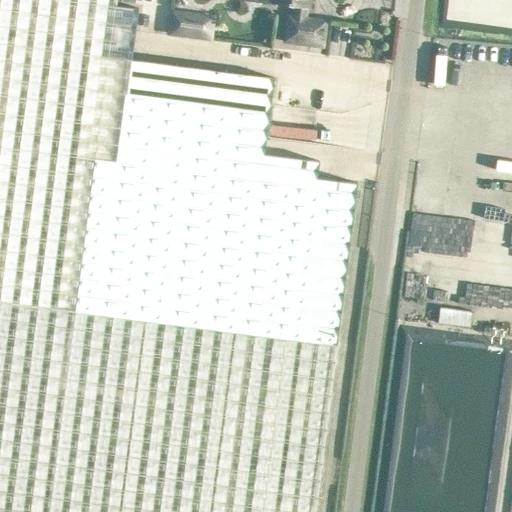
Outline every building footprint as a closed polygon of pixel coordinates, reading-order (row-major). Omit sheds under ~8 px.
[(116,5),(116,0),(0,0),(0,511),(314,511),(357,183),(317,177),(320,161),(264,154),(274,78),(132,59),(138,8),(116,5)] [(265,0),(252,0),(249,15),(264,19),(268,1),(265,0)] [(272,0),(272,4),(295,7),(293,17),(287,16),(284,42),(323,47),(326,21),(305,18),(306,8),(310,9),(311,0),(272,0)] [(363,37),(364,4),(345,3),(344,36),(363,37)] [(454,286),(452,302),(485,307),(487,291),(454,286)] [(438,323),(469,327),(472,312),(440,307),(438,323)]
